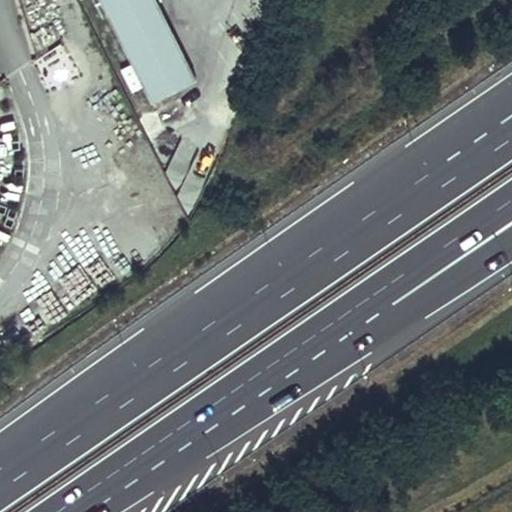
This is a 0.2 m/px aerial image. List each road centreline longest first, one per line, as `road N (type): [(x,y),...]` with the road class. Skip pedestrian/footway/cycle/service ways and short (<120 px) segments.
road 1 (motorway): [(511,93),(56,436)]
road 2 (motorway): [(511,136),(56,436)]
road 3 (motorway): [(55,511),(351,309)]
road 4 (motorway): [(351,309),(511,195)]
road 5 (motorway): [(351,309),(404,310),(511,239)]
